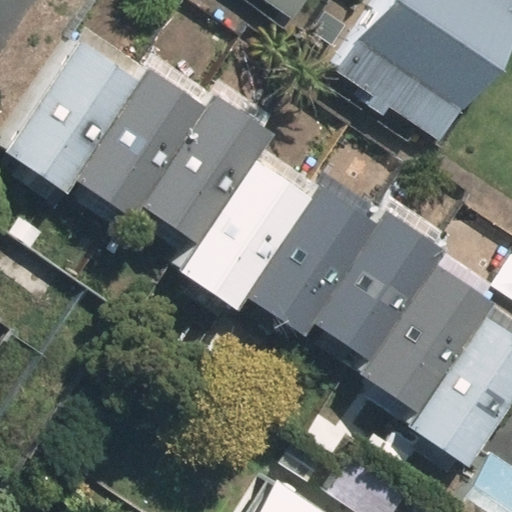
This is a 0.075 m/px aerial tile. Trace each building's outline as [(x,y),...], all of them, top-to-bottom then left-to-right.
[(256,0),(285,22),(301,0),(256,0)] [(511,14),(511,0),(367,0),(330,54),(433,127),(511,14)] [(147,62),(87,22),(8,136),(68,177),(76,164),(147,62)] [(214,90),(155,50),(147,62),(76,164),(135,204),(144,192),(214,90)] [(279,116),(223,77),(214,90),(144,192),(200,230),(262,140),(279,116)] [(318,179),(262,140),(200,230),(183,255),(239,294),(248,281),(318,179)] [(384,206),(327,167),(318,179),(248,281),(305,320),(316,304),(384,206)] [(451,228),(395,190),(384,206),(316,304),(372,342),(441,243),(451,228)] [(497,282),(441,243),(372,342),(362,357),(418,396),(488,296),(497,282)] [(511,383),(511,312),(488,296),(418,396),(409,410),(466,449),(511,383)] [(511,511),(511,453),(493,441),(451,507),(458,511),(511,511)]
